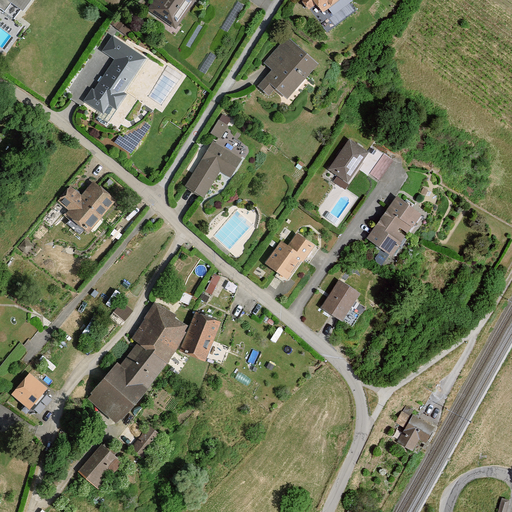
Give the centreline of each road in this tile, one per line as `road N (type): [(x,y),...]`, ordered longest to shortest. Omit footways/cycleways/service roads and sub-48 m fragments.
road 1 (track): [(363,426),(387,390),(477,330),(433,412)]
road 2 (residential): [(152,196),(282,0)]
road 3 (residential): [(328,511),(360,441),(360,404),(334,359),(290,320)]
road 4 (unknown): [(152,196),(124,252),(29,357)]
road 5 (residential): [(0,81),(152,196)]
road 6 (residential): [(290,320),(152,196)]
road 7 (residential): [(290,320),(394,175)]
